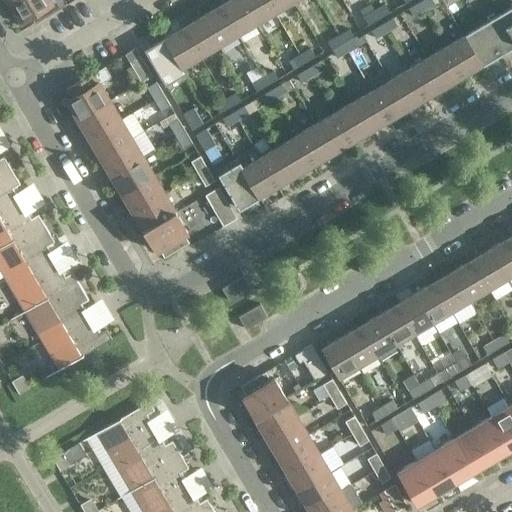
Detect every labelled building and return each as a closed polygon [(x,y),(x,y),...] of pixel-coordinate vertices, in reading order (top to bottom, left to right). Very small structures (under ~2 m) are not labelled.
[(55,0),(51,3),(49,0),(14,0),(9,4),(21,25),(22,24),(21,22),(30,17),(35,24),(64,6),(60,0),(55,0)] [(256,24),(241,0),(227,0),(219,5),(237,35),(256,24)] [(274,13),(266,0),(241,0),(256,24),(274,13)] [(293,2),(291,0),(266,0),(274,13),(293,2)] [(434,4),(431,0),(421,0),(418,2),(423,10),(434,4)] [(423,10),(418,2),(408,8),(413,16),(423,10)] [(384,4),(373,11),(378,19),(389,12),(384,4)] [(237,35),(219,5),(201,16),(219,46),(237,35)] [(511,6),(498,14),(511,37),(511,6)] [(378,19),(373,11),(363,17),(368,25),(378,19)] [(511,46),(511,37),(498,14),(481,25),(499,55),(511,46)] [(219,46),(201,16),(182,27),(200,57),(219,46)] [(397,26),(392,18),(381,24),(386,32),(397,26)] [(386,32),(381,24),(371,30),(375,38),(386,32)] [(499,55),(481,25),(463,35),(481,65),(499,55)] [(200,57),(182,27),(164,38),(181,68),(183,67),(200,57)] [(348,29),(338,35),(343,43),(353,37),(348,29)] [(343,43),(338,35),(327,42),(332,50),(343,43)] [(481,65),(463,35),(445,46),(462,76),(481,65)] [(358,45),(353,37),(343,43),(347,51),(358,45)] [(181,68),(164,38),(144,50),(164,84),(185,72),(183,67),(181,68)] [(347,51),(343,43),(332,50),(337,58),(347,51)] [(462,76),(445,46),(426,57),(444,87),(462,76)] [(310,48),(299,55),(304,63),(314,57),(310,48)] [(152,75),(139,54),(128,61),(141,82),(152,75)] [(304,63),(299,55),(288,61),(293,69),(304,63)] [(444,87),(426,57),(407,68),(425,98),(444,87)] [(323,70),(318,62),(307,68),(312,76),(323,70)] [(65,98),(77,120),(109,101),(100,84),(112,78),(105,66),(66,89),(71,97),(67,100),(66,98),(65,98)] [(312,76),(307,68),(297,74),(301,82),(312,76)] [(425,98),(407,68),(389,79),(407,109),(425,98)] [(273,70),(262,77),(267,85),(277,79),(273,70)] [(267,85),(262,77),(251,83),(256,91),(267,85)] [(407,109),(389,79),(370,90),(388,120),(407,109)] [(163,94),(156,82),(147,87),(154,100),(163,94)] [(286,92),(281,84),(270,90),(275,98),(286,92)] [(275,98),(270,90),(259,96),(264,104),(275,98)] [(388,120),(370,90),(352,101),(370,131),(388,120)] [(235,93),(225,99),(230,107),(240,101),(235,93)] [(170,106),(163,94),(154,100),(161,112),(170,106)] [(230,107),(225,99),(214,105),(219,113),(230,107)] [(120,119),(109,101),(77,120),(88,138),(120,119)] [(370,131),(352,101),(333,112),(351,142),(370,131)] [(248,114),(244,106),(233,112),(238,120),(248,114)] [(193,107),(182,114),(187,122),(198,115),(193,107)] [(238,120),(233,112),(222,118),(227,126),(238,120)] [(351,142),(333,112),(315,123),(332,153),(351,142)] [(202,123),(198,115),(187,122),(191,130),(202,123)] [(131,138),(120,119),(88,138),(99,157),(131,138)] [(185,131),(178,119),(169,124),(176,137),(185,131)] [(332,153),(315,123),(296,134),(314,164),(332,153)] [(210,136),(205,128),(194,135),(199,143),(210,136)] [(192,143),(185,131),(176,137),(183,149),(193,143),(192,143)] [(141,132),(131,138),(99,157),(110,175),(143,156),(152,151),(141,132)] [(314,164),(296,134),(277,145),(295,175),(314,164)] [(215,144),(210,136),(199,143),(204,151),(215,144)] [(295,175),(277,145),(259,156),(277,186),(295,175)] [(154,175),(143,156),(110,175),(122,194),(154,175)] [(207,168),(200,156),(191,162),(198,174),(207,168)] [(259,156),(241,167),(240,167),(258,197),(277,186),(259,156)] [(0,158),(0,169),(8,165),(4,157),(0,158)] [(239,162),(218,175),(238,209),(258,197),(240,167),(241,167),(239,162)] [(20,184),(8,165),(0,169),(0,216),(22,203),(12,188),(20,184)] [(214,181),(207,168),(198,174),(205,186),(214,181)] [(165,194),(154,175),(122,194),(133,213),(165,194)] [(237,218),(218,187),(204,195),(223,226),(237,218)] [(176,212),(165,194),(133,213),(144,231),(176,212)] [(31,219),(22,203),(0,216),(0,247),(43,222),(38,214),(31,219)] [(187,232),(176,212),(144,231),(155,251),(158,249),(164,257),(189,242),(184,234),(187,232)] [(54,242),(43,222),(0,247),(0,270),(4,277),(26,264),(32,275),(56,261),(47,246),(54,242)] [(511,275),(511,245),(507,237),(489,248),(506,278),(511,275)] [(506,278),(489,248),(470,259),(488,289),(506,278)] [(488,289),(470,259),(451,270),(469,300),(488,289)] [(65,276),(56,261),(32,275),(26,264),(4,277),(24,311),(77,280),(72,272),(65,276)] [(469,300),(451,270),(433,281),(451,311),(469,300)] [(250,288),(243,275),(221,288),(228,301),(250,288)] [(88,299),(77,280),(24,311),(38,334),(60,322),(67,333),(90,319),(81,304),(88,299)] [(451,311),(433,281),(414,292),(432,322),(451,311)] [(432,322),(414,292),(396,303),(413,333),(432,322)] [(413,333),(396,303),(377,314),(395,344),(413,333)] [(259,304),(238,316),(245,329),(267,316),(259,304)] [(395,344),(377,314),(359,325),(376,355),(395,344)] [(99,334),(90,319),(67,333),(60,322),(38,334),(59,370),(111,339),(106,330),(99,334)] [(376,355),(359,325),(340,336),(358,367),(376,355)] [(503,334),(493,340),(498,348),(508,342),(503,334)] [(358,367),(340,336),(321,348),(338,378),(358,367)] [(498,348),(493,340),(482,347),(487,355),(498,348)] [(328,372),(311,344),(298,352),(314,380),(328,372)] [(511,360),(511,346),(502,352),(508,362),(511,360)] [(508,362),(502,352),(492,359),(498,368),(508,362)] [(466,356),(456,362),(460,370),(471,364),(466,356)] [(460,370),(456,362),(445,369),(450,377),(460,370)] [(482,378),(476,368),(465,374),(471,384),(482,378)] [(242,397),(253,417),(285,398),(274,378),(271,380),(265,371),(240,386),(245,395),(242,397)] [(471,384),(465,374),(455,381),(461,391),(471,384)] [(21,377),(12,382),(19,393),(28,388),(21,377)] [(339,391),(332,378),(322,384),(330,396),(339,391)] [(429,378),(419,384),(423,392),(434,386),(429,378)] [(423,392),(419,384),(408,391),(413,399),(423,392)] [(444,400),(439,390),(428,397),(434,406),(444,400)] [(346,403),(339,391),(330,396),(337,409),(346,403)] [(434,406),(428,397),(418,403),(423,413),(434,406)] [(296,416),(285,398),(253,417),(264,435),(296,416)] [(392,400),(381,406),(386,414),(397,408),(392,400)] [(96,432),(117,467),(139,455),(132,443),(155,429),(146,414),(154,410),(149,401),(96,432)] [(386,414),(381,406),(371,413),(375,421),(386,414)] [(511,444),(511,410),(509,406),(490,417),(508,447),(511,444)] [(407,422),(401,412),(391,419),(397,428),(407,422)] [(308,435),(296,416),(264,435),(276,454),(308,435)] [(361,428),(354,416),(344,421),(352,433),(361,428)] [(508,447),(490,417),(472,428),(490,458),(508,447)] [(397,428),(391,419),(380,425),(386,435),(397,428)] [(368,440),(361,428),(352,433),(359,446),(368,440)] [(490,458),(472,428),(453,439),(471,469),(490,458)] [(165,445),(155,429),(132,443),(139,455),(117,467),(131,491),(183,460),(172,440),(165,445)] [(319,453),(308,435),(276,454),(287,472),(319,453)] [(471,469),(453,439),(434,450),(452,480),(471,469)] [(452,480),(434,450),(416,461),(434,491),(452,480)] [(68,464),(62,452),(52,458),(59,469),(68,464)] [(330,472),(319,453),(287,472),(298,491),(330,472)] [(383,465),(376,453),(367,458),(374,471),(383,465)] [(188,468),(183,460),(131,491),(143,511),(172,511),(166,501),(190,487),(181,472),(188,468)] [(434,491),(416,461),(395,473),(395,474),(397,473),(414,502),(413,503),(434,491)] [(390,477),(383,465),(374,471),(381,483),(390,477)] [(341,491),(330,472),(298,491),(309,509),(341,491)] [(407,505),(394,484),(383,490),(396,511),(407,505)] [(199,502),(190,487),(166,501),(172,511),(214,511),(206,498),(199,502)] [(346,511),(352,509),(341,491),(309,509),(310,511),(346,511)] [(90,500),(80,506),(84,511),(94,511),(96,511),(90,500)]
